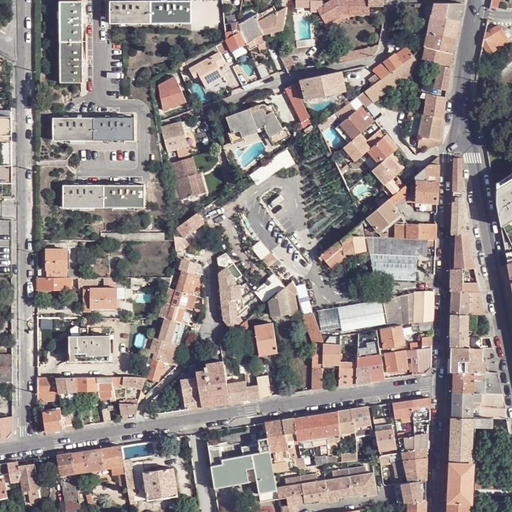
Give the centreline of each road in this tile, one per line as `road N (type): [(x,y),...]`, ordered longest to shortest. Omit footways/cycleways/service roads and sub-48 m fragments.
road 1 (residential): [(441,382),(27,444)]
road 2 (residential): [(20,56),(27,444)]
road 3 (residential): [(461,88),(449,158),(441,382)]
road 4 (residential): [(511,370),(461,88)]
road 5 (residential): [(397,0),(377,60),(288,78),(204,109)]
road 6 (residential): [(441,382),(436,511)]
